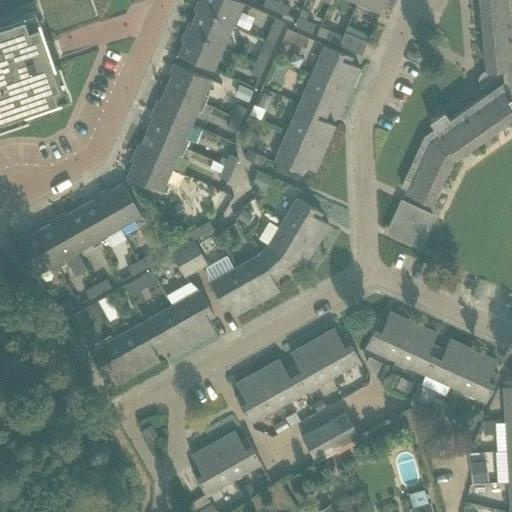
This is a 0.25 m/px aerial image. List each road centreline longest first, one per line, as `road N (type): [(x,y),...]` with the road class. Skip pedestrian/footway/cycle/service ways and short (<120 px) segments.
road 1 (residential): [(365,275),(359,126),(416,0)]
road 2 (residential): [(17,197),(95,154),(161,0)]
road 3 (residential): [(173,382),(365,275)]
road 4 (residential): [(122,411),(156,471),(176,461),(173,382)]
road 5 (residential): [(511,338),(365,275)]
